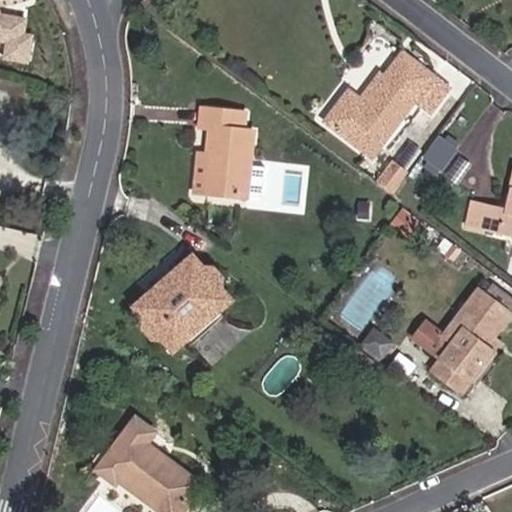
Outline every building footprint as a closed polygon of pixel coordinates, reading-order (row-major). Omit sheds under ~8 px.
[(0,0),(0,59),(35,63),(35,56),(27,14),(2,12),(0,3),(0,0)] [(429,112),(446,89),(401,55),(384,78),(380,75),(360,102),(347,93),(326,121),(371,156),(414,101),(429,112)] [(243,132),(245,115),(203,111),(201,127),(209,128),(204,195),(246,199),(253,133),(243,132)] [(441,175),(461,144),(440,132),(421,162),(441,175)] [(376,180),(390,190),(405,171),(391,161),(376,180)] [(511,237),(511,182),(506,210),(477,203),(471,228),(511,237)] [(413,243),(424,229),(405,215),(394,228),(413,243)] [(203,269),(193,257),(134,308),(144,320),(144,332),(151,341),(162,340),(172,352),(231,302),(221,290),(222,279),(215,271),(203,269)] [(492,338),(510,314),(479,291),(444,336),(426,322),(413,339),(441,361),(434,371),(462,393),(489,358),(481,352),(492,338)] [(489,358),(500,344),(492,338),(481,352),(489,358)] [(145,445),(154,433),(135,420),(96,471),(114,485),(118,481),(158,511),(179,511),(200,486),(145,445)]
